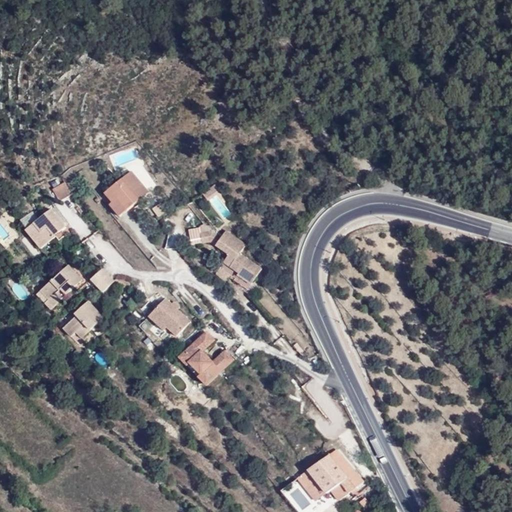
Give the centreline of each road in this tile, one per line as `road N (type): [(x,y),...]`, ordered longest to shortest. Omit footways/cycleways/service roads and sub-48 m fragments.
road 1 (tertiary): [(511,234),(381,202),(353,207),(328,224),(314,248),(311,298),(412,511)]
road 2 (unknown): [(348,379),(283,355),(180,278),(119,266),(88,232)]
